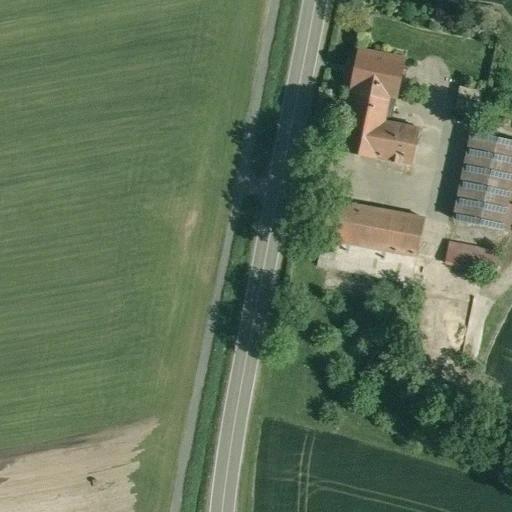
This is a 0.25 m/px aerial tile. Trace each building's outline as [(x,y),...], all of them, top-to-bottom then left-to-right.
[(405,60),(359,51),(351,89),(352,90),(339,152),(377,160),(377,159),(412,166),(420,129),(385,122),(386,116),(393,117),(405,60)] [(483,91),(460,86),(455,110),(478,115),(483,91)] [(511,195),(511,141),(472,133),(454,220),(505,230),(511,195)] [(425,218),(331,201),(323,240),(417,258),(425,218)] [(417,258),(323,240),(317,265),(412,283),(417,258)] [(482,250),(449,243),(445,263),(479,269),(479,266),(482,250)] [(500,254),(482,250),(479,266),(495,271),(500,254)]
